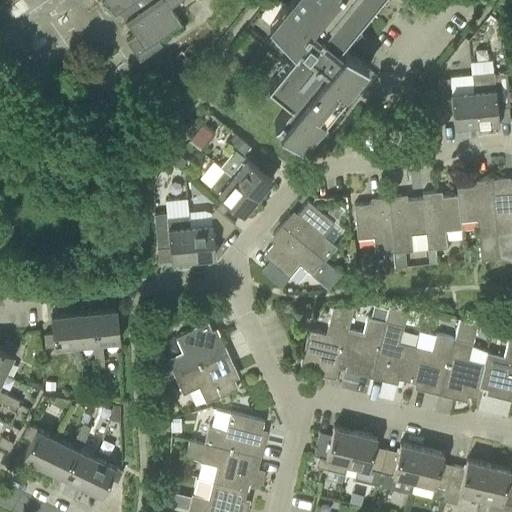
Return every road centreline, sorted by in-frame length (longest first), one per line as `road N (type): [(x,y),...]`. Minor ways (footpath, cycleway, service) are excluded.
road 1 (residential): [(233,281),(237,252),(296,176),(511,144)]
road 2 (residential): [(0,295),(233,281)]
road 3 (residential): [(511,430),(314,393),(287,400)]
road 4 (residential): [(233,281),(287,400)]
road 5 (residential): [(362,97),(438,0)]
